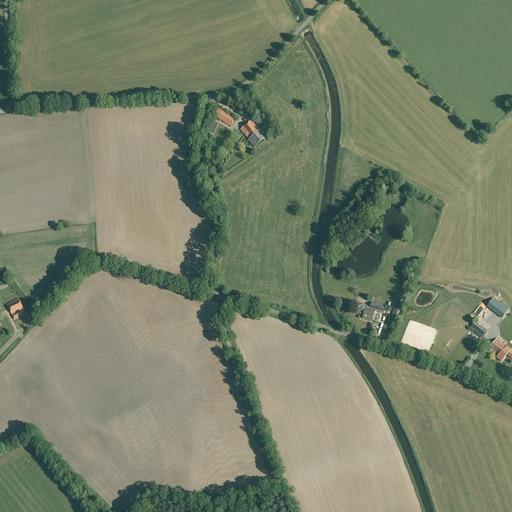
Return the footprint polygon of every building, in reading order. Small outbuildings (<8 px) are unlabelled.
[(231,127),(236,120),(218,108),(213,116),(231,127)] [(214,135),(218,123),(211,120),(207,133),(214,135)] [(255,148),(266,138),(251,121),(241,130),(250,140),(249,141),(255,148)] [(236,149),(240,144),(235,140),(232,145),(236,149)] [(26,315),(19,299),(7,304),(8,307),(7,307),(10,313),(11,313),(14,320),(26,315)] [(400,318),(405,303),(399,301),(397,307),(394,316),(400,318)] [(383,314),(385,306),(372,302),(370,307),(361,304),(360,306),(358,305),(355,313),(364,315),(363,318),(372,321),(375,311),(383,314)] [(489,309),(486,312),(493,317),(489,322),(492,325),(499,317),(489,309)] [(482,337),(487,331),(475,322),(470,328),(482,337)] [(506,347),(497,339),(488,350),(497,357),(496,357),(501,362),(507,355),(511,359),(511,349),(511,350),(507,346),(506,347)]
